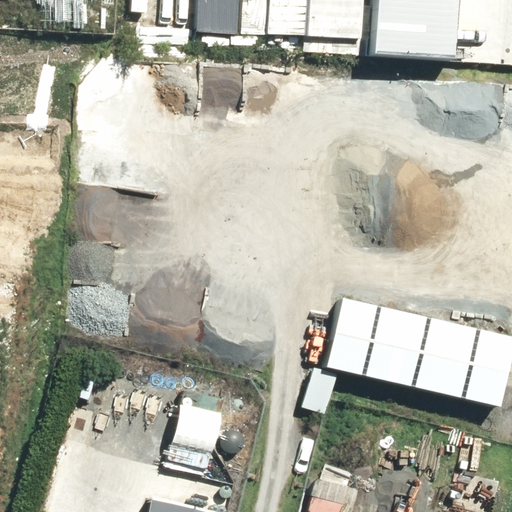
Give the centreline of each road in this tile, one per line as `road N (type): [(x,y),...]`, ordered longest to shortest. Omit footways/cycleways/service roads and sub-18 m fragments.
road 1 (unknown): [(282,266),(386,256),(419,242),(444,216),(445,180),(423,149),(371,124),(332,123),(291,152)]
road 2 (unknown): [(254,511),(282,266)]
